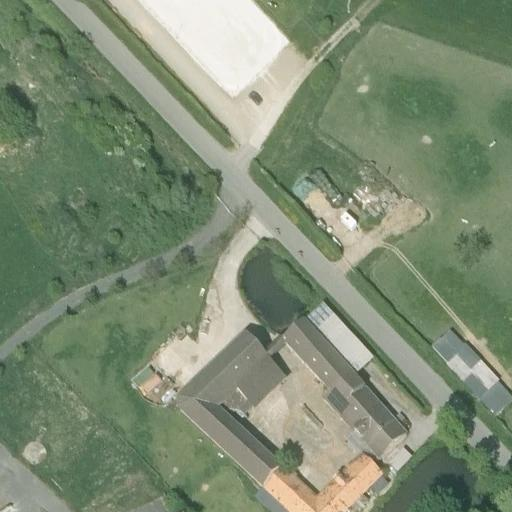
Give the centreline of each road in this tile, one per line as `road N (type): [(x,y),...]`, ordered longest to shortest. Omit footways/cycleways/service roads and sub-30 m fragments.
road 1 (unclassified): [(511,469),(60,0)]
road 2 (track): [(0,351),(72,299),(169,259),(214,228),(243,155),(318,52),(377,0)]
